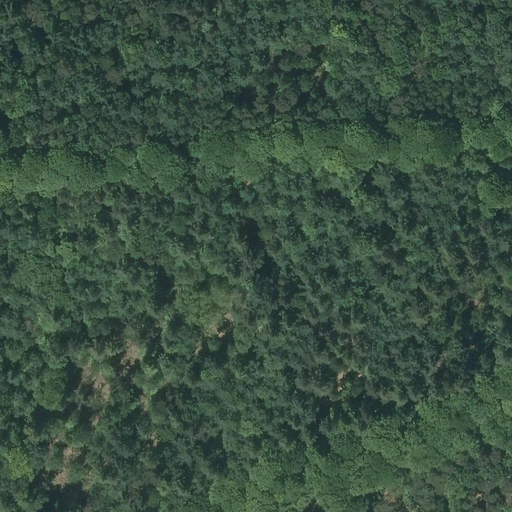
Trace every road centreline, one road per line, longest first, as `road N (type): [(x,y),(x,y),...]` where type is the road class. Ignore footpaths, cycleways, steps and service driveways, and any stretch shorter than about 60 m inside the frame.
road 1 (unknown): [(0,158),(511,109)]
road 2 (track): [(63,511),(176,142)]
road 3 (unknown): [(511,376),(276,450),(191,511)]
road 4 (track): [(208,511),(261,473),(511,389)]
